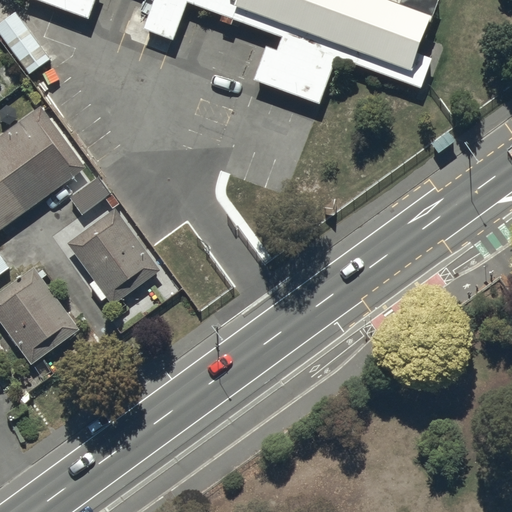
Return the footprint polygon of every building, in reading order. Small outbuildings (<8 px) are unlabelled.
[(44,0),(89,16),(95,0),(153,0),(143,27),(174,38),(188,0),(282,35),(277,47),(266,44),(254,78),(320,102),(337,55),(422,86),(433,56),(420,52),(439,0),(400,0),(401,0),(399,0),(44,0)] [(0,21),(0,30),(30,72),(50,58),(16,10),(0,21)] [(0,228),(87,166),(42,104),(0,134),(0,228)] [(199,156),(185,195),(256,221),(268,187),(225,172),(227,166),(199,156)] [(71,197),(83,213),(108,194),(96,178),(71,197)] [(113,304),(161,269),(116,207),(68,242),(113,304)] [(0,273),(10,266),(0,253),(0,273)] [(0,291),(0,319),(32,363),(80,328),(35,266),(0,291)]
